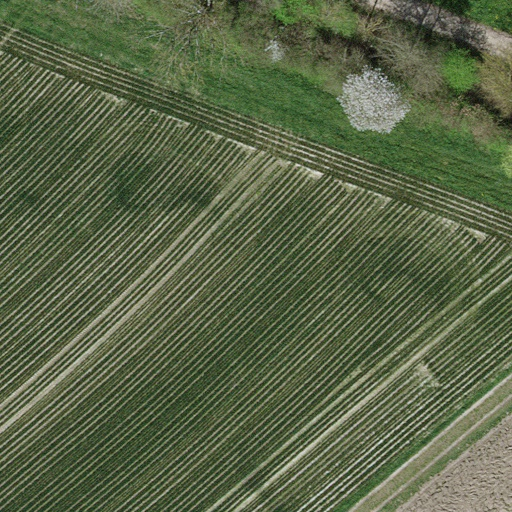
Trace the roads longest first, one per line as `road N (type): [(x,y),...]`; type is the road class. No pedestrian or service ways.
road 1 (track): [(367,511),(511,387)]
road 2 (track): [(369,0),(511,55)]
